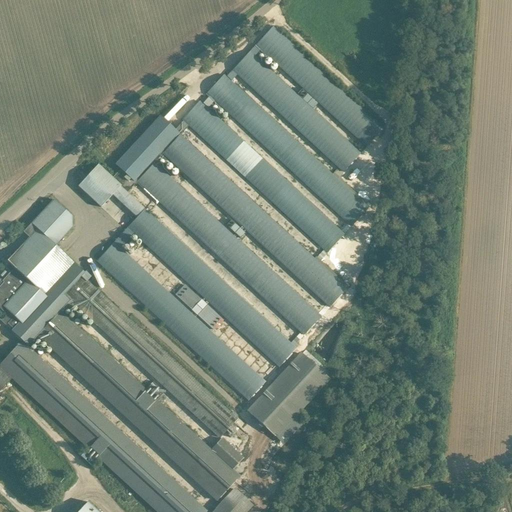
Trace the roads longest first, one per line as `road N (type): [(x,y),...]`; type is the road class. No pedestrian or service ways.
road 1 (unclassified): [(0,222),(93,138),(277,0)]
road 2 (track): [(332,511),(386,488),(511,474)]
